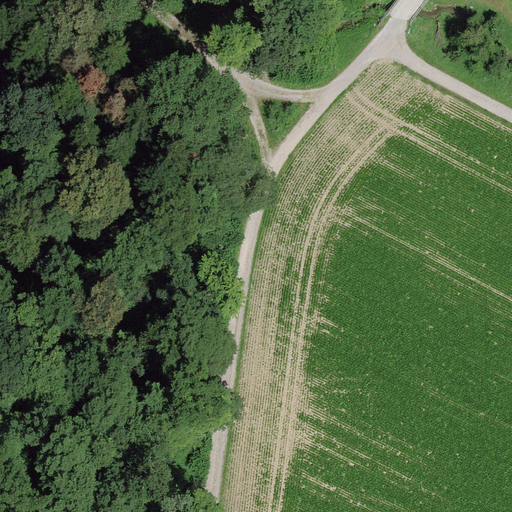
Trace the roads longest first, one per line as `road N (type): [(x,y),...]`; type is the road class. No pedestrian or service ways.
road 1 (track): [(203,511),(237,230),(320,101)]
road 2 (track): [(144,0),(202,53),(282,99),(320,101)]
road 3 (track): [(511,114),(380,45)]
